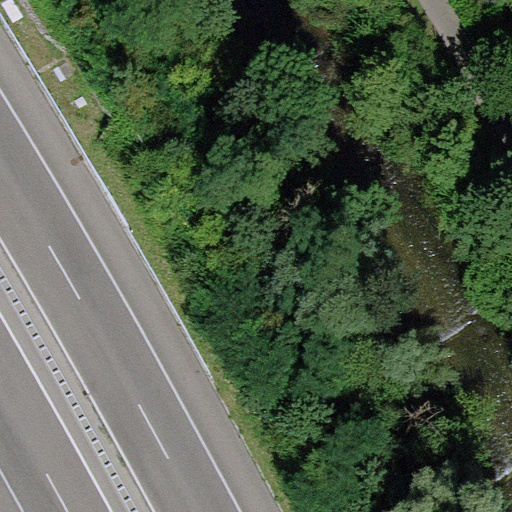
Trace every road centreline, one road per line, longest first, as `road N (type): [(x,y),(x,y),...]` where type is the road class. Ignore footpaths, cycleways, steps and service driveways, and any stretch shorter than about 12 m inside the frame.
road 1 (motorway): [(195,511),(0,159)]
road 2 (track): [(511,125),(439,0)]
road 3 (motorway): [(0,398),(61,511)]
